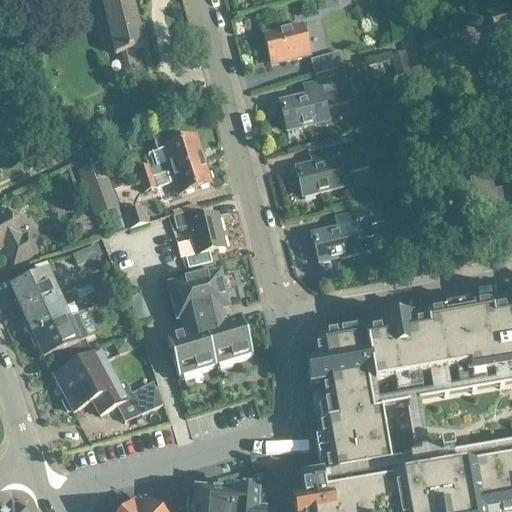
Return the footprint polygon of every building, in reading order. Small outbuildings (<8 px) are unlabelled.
[(130,52),(139,50),(147,48),(142,28),(139,29),(131,0),(102,0),(105,6),(104,7),(115,56),(130,52)] [(511,10),(483,17),(487,36),(499,33),(498,25),(511,22),(511,10)] [(302,26),(263,36),(271,67),(310,58),(302,26)] [(340,54),(311,62),(315,77),(344,69),(340,54)] [(405,54),(390,58),(396,81),(411,77),(405,54)] [(475,59),(442,62),(443,74),(476,71),(475,59)] [(279,106),(285,134),(327,123),(324,110),(352,103),(349,90),(350,90),(348,78),(317,85),(320,96),(279,106)] [(44,100),(23,110),(42,149),(75,132),(64,111),(52,117),(44,100)] [(172,172),(202,163),(195,139),(178,144),(174,132),(153,138),(158,152),(165,150),(169,164),(150,170),(149,167),(136,171),(140,184),(172,172)] [(295,172),(301,200),(343,190),(343,187),(350,185),(348,174),(367,170),(364,157),(385,152),(382,140),(333,151),(336,163),(295,172)] [(172,172),(140,184),(143,194),(176,184),(179,195),(210,186),(202,163),(172,172)] [(120,165),(107,170),(114,190),(127,186),(120,165)] [(494,191),(490,168),(468,171),(476,224),(505,219),(500,190),(494,191)] [(108,179),(82,189),(94,220),(111,213),(118,230),(126,227),(122,217),(119,210),(108,179)] [(157,207),(172,204),(168,190),(154,194),(157,207)] [(126,213),(131,231),(149,225),(143,208),(126,213)] [(7,210),(0,213),(0,250),(3,248),(13,267),(37,254),(30,241),(25,244),(7,210)] [(198,210),(171,216),(175,232),(189,229),(196,257),(225,250),(217,216),(201,220),(198,210)] [(310,238),(317,266),(359,256),(356,241),(372,237),(370,225),(382,222),(379,210),(349,217),(352,229),(310,238)] [(407,229),(410,243),(440,236),(438,222),(407,229)] [(77,265),(101,255),(97,245),(72,255),(77,265)] [(22,313),(57,297),(46,273),(11,288),(17,301),(14,302),(19,313),(18,314),(22,313)] [(167,343),(166,343),(178,382),(252,359),(240,320),(239,321),(223,326),(221,314),(228,313),(220,276),(167,289),(176,325),(181,324),(185,338),(167,343)] [(101,303),(120,295),(117,287),(97,295),(101,303)] [(57,297),(22,313),(27,324),(24,326),(30,337),(68,320),(57,297)] [(325,473),(326,479),(304,482),(300,483),(297,482),(290,499),(293,500),(294,503),(293,503),(294,511),(511,511),(511,306),(507,307),(507,306),(504,307),(504,308),(472,313),(472,312),(441,318),(442,319),(410,324),(410,323),(407,324),(407,326),(396,328),(396,326),(394,326),(394,328),(383,330),(382,328),(380,328),(380,330),(341,337),(311,342),(316,367),(306,368),(311,391),(320,389),(327,427),(317,429),(320,443),(321,453),(325,472),(325,473)] [(85,313),(68,320),(30,337),(35,348),(38,347),(43,359),(56,354),(79,344),(78,343),(84,340),(95,335),(85,313)] [(133,335),(113,343),(118,356),(138,348),(133,335)] [(78,364),(52,379),(54,378),(62,393),(74,386),(76,390),(92,381),(87,372),(103,363),(104,363),(99,353),(78,364)] [(62,402),(61,405),(66,414),(69,415),(72,413),(73,414),(72,415),(92,404),(99,418),(116,409),(125,425),(162,408),(152,385),(132,397),(124,383),(117,387),(104,363),(103,363),(87,372),(92,381),(76,390),(74,386),(62,393),(65,400),(62,402)] [(194,495),(192,511),(151,511),(144,506),(138,511),(137,511),(134,508),(129,511),(263,511),(264,501),(257,500),(234,498),(194,495)]
